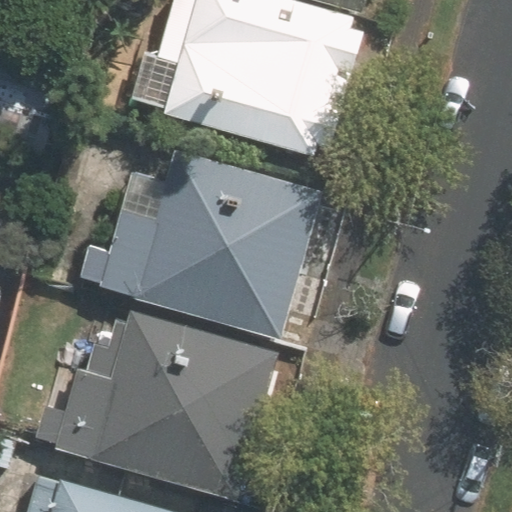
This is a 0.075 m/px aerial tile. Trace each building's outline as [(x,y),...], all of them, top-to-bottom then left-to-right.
[(370,30),(354,26),(357,15),(301,0),(176,0),(147,109),(319,156),(342,69),(358,73),(370,30)] [(327,0),(366,10),(368,0),(327,0)] [(58,64),(0,38),(0,109),(32,123),(58,64)] [(317,189),(197,156),(190,183),(155,218),(127,211),(117,247),(91,240),(80,280),(277,334),(317,189)] [(91,366),(84,364),(72,407),(49,400),(38,443),(60,449),(234,496),(274,347),(120,305),(110,343),(98,339),(91,366)] [(187,511),(60,477),(58,483),(41,479),(31,511),(187,511)]
